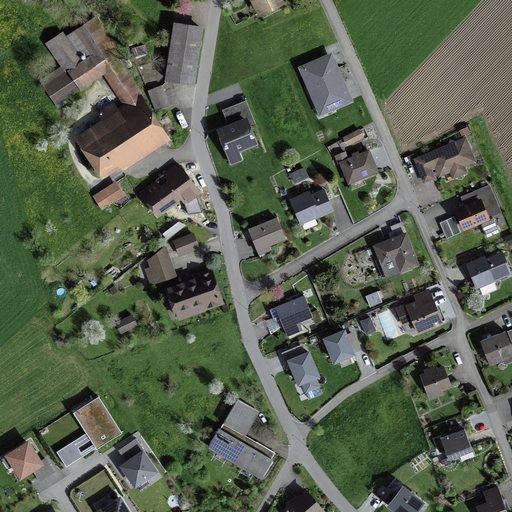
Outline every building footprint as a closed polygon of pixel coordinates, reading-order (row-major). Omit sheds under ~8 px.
[(282,0),(255,0),(261,12),(283,1),(282,0)] [(95,127),(80,137),(103,172),(119,162),(118,162),(162,133),(139,97),(142,95),(122,65),(125,63),(96,19),(65,40),(61,35),(47,44),(66,73),(44,88),(55,104),(105,71),(128,106),(119,112),(114,104),(99,113),(104,121),(95,127)] [(191,84),(200,28),(175,25),(167,80),(191,84)] [(321,112),(348,101),(329,55),(302,67),(321,112)] [(161,86),(147,91),(155,111),(168,106),(161,86)] [(109,101),(108,99),(107,98),(105,98),(103,98),(102,99),(101,101),(101,103),(101,104),(102,106),(103,107),(105,107),(107,106),(108,105),(109,104),(109,102),(109,101)] [(243,121),(219,131),(228,154),(254,144),(248,127),(255,125),(245,101),(236,105),(243,121)] [(471,132),(468,126),(460,129),(462,136),(471,132)] [(358,130),(349,135),(353,142),(362,137),(358,130)] [(476,160),(466,135),(454,140),(450,138),(448,142),(413,156),(423,182),(436,177),(435,175),(438,174),(439,176),(450,171),(450,173),(446,175),(448,179),(452,177),(452,178),(468,172),(465,165),(476,160)] [(359,176),(360,178),(376,172),(368,151),(356,156),(356,157),(354,158),(353,157),(348,160),(345,154),(342,153),(336,155),(334,158),(337,164),(339,163),(347,181),(359,176)] [(199,193),(180,167),(174,166),(154,181),(155,182),(141,192),(156,213),(178,197),(184,204),(199,193)] [(291,174),(295,183),(300,180),(296,171),(291,174)] [(460,195),(464,203),(454,207),(464,230),(480,223),(487,237),(500,232),(493,217),(491,218),(490,217),(503,212),(490,183),(460,195)] [(105,189),(93,197),(101,209),(113,201),(105,189)] [(306,198),(305,194),(290,201),(300,224),(302,223),(304,227),(306,228),(314,225),(315,223),(313,219),(332,211),(323,190),(306,198)] [(447,238),(461,232),(454,216),(440,222),(447,238)] [(268,245),(284,239),(276,218),(248,230),(256,249),(268,244),(268,245)] [(197,246),(192,234),(173,242),(179,255),(197,248),(197,246)] [(399,272),(416,265),(404,234),(374,246),(379,259),(392,254),(399,272)] [(156,282),(174,276),(164,248),(148,261),(156,282)] [(511,269),(503,249),(486,256),(485,253),(465,261),(477,288),(480,287),(483,295),(497,289),(493,281),(511,273),(511,269)] [(176,312),(178,319),(220,304),(209,270),(192,276),(195,284),(169,293),(176,312)] [(403,325),(414,321),(419,333),(444,323),(429,287),(413,294),(415,298),(396,307),(403,325)] [(377,294),(366,299),(369,306),(380,302),(377,294)] [(310,314),(303,296),(270,310),(273,318),(279,316),(287,336),(299,331),(296,323),(311,317),(314,323),(320,320),(316,311),(310,314)] [(129,327),(130,328),(135,325),(131,316),(118,322),(122,330),(129,327)] [(367,334),(376,330),(370,316),(361,320),(367,334)] [(345,327),(323,336),(333,361),(355,352),(355,351),(363,347),(356,329),(347,332),(345,327)] [(505,364),(511,360),(511,345),(506,331),(505,329),(480,339),(490,365),(504,359),(505,364)] [(301,344),(282,352),(286,361),(288,360),(298,384),(302,382),(306,392),(320,385),(316,376),(320,374),(310,348),(304,351),(301,344)] [(421,377),(428,394),(449,385),(443,368),(436,371),(435,367),(428,370),(429,373),(421,377)] [(121,432),(97,397),(75,411),(97,444),(99,447),(121,432)] [(270,459),(274,453),(255,442),(251,448),(248,446),(245,444),(242,443),(238,441),(242,434),(231,428),(242,409),(253,415),(255,413),(256,410),(237,399),(223,423),(219,429),(218,428),(208,445),(235,460),(262,476),(272,460),(270,459)] [(440,438),(447,456),(471,447),(463,429),(440,438)] [(41,463),(28,442),(7,455),(20,475),(41,463)] [(155,469),(142,451),(138,454),(122,465),(135,484),(155,469)] [(508,511),(498,485),(483,491),(486,500),(476,504),(479,511),(478,511),(508,511)] [(413,511),(421,503),(402,488),(389,505),(398,511),(413,511)] [(288,505),(288,508),(285,510),(286,511),(320,511),(305,494),(299,499),(296,499),(288,505)] [(128,511),(119,498),(100,510),(101,511),(128,511)]
